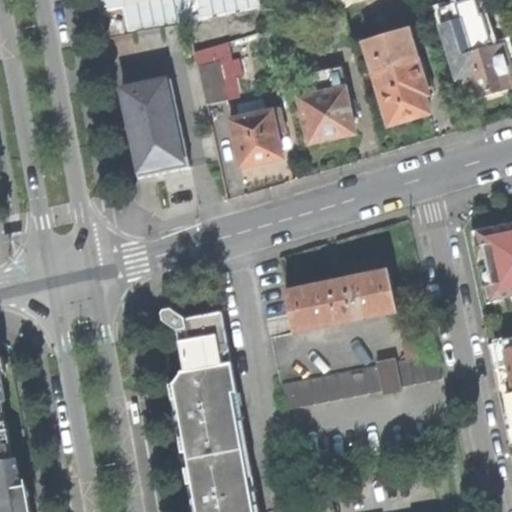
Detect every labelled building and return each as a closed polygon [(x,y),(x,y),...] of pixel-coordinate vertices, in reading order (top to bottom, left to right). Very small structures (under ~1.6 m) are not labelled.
[(355,42),(345,7),(344,4),(327,9),(338,47),(355,42)] [(489,94),(511,88),(507,76),(509,72),(503,53),(508,50),(506,41),(472,52),(474,46),(465,16),(443,22),(453,56),(452,58),(462,90),(470,87),(474,99),(489,94)] [(393,56),(372,63),(380,92),(383,90),(393,124),(414,117),(431,112),(426,95),(430,94),(419,59),(396,66),(393,56)] [(209,104),(231,99),(222,63),(201,68),(209,104)] [(356,122),(363,121),(359,99),(351,101),(348,88),(341,90),(340,83),(348,81),(344,64),(315,72),(317,83),(301,87),(313,143),(334,138),(358,132),(356,122)] [(173,76),(124,85),(141,174),(163,170),(189,165),(173,76)] [(248,107),(250,116),(263,113),(261,104),(248,107)] [(280,133),(288,131),(283,109),(263,113),(250,116),(234,120),(244,168),(262,163),(285,157),(280,133)] [(511,225),(502,228),(481,233),(486,254),(482,255),(488,278),(493,301),(511,296),(511,225)] [(486,254),(481,233),(473,234),(478,256),(482,255),(486,254)] [(295,331),(397,310),(389,270),(338,281),(287,291),(295,331)] [(488,278),(483,279),(488,302),(493,301),(488,278)] [(259,511),(259,507),(253,509),(247,480),(253,478),(243,423),(237,424),(231,395),(237,394),(232,366),(223,368),(222,362),(229,351),(222,314),(200,319),(187,321),(172,311),(165,311),(162,316),(163,322),(177,333),(186,373),(182,374),(176,385),(174,385),(177,399),(179,400),(180,406),(181,412),(176,417),(177,421),(183,424),(185,438),(184,439),(186,453),(188,453),(197,460),(189,470),(192,484),(194,483),(196,495),(192,502),(192,506),(199,510),(199,511),(259,511)] [(511,338),(502,341),(511,382),(511,338)] [(410,359),(417,357),(414,340),(401,342),(405,360),(410,359)] [(0,389),(3,404),(0,404),(0,429),(7,467),(14,466),(21,505),(37,502),(9,350),(0,342),(0,389)] [(437,353),(423,356),(428,381),(442,378),(437,353)] [(428,381),(423,356),(417,357),(410,359),(415,384),(428,381)] [(415,384),(410,359),(405,360),(395,362),(400,387),(415,384)] [(395,362),(376,366),(381,389),(382,395),(401,391),(400,387),(395,362)] [(376,365),(363,367),(368,392),(381,389),(376,366),(376,365)] [(368,392),(363,367),(349,370),(355,395),(368,392)] [(355,395),(349,370),(335,373),(341,398),(355,395)] [(341,398),(335,373),(322,376),(327,400),(341,398)] [(327,400),(322,376),(308,379),(314,403),(327,400)] [(314,403),(308,379),(296,381),(301,406),(314,403)] [(301,406),(296,381),(282,384),(287,409),(301,406)] [(0,511),(22,511),(21,505),(14,466),(7,467),(0,429),(0,511)]
